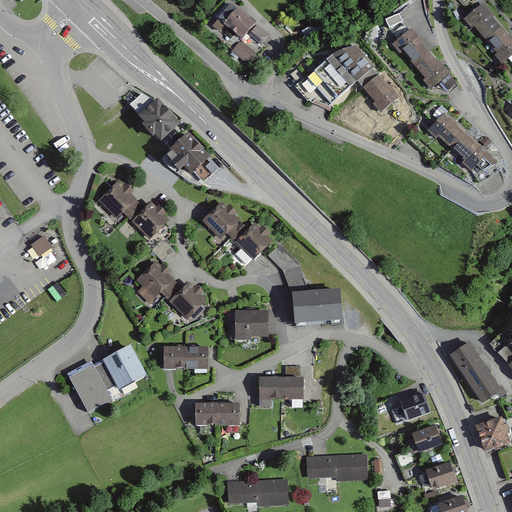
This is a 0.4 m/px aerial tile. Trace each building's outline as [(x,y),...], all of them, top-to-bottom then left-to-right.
[(473,0),(455,0),(462,8),(473,0)] [(255,23),(233,4),(218,21),(214,18),(208,25),(215,32),(219,27),(237,43),(255,23)] [(485,40),(502,26),(483,4),(464,20),(472,29),(474,27),(485,40)] [(403,22),(400,13),(386,19),(389,27),(403,22)] [(269,36),(256,25),(249,34),(261,45),(269,36)] [(503,65),(511,56),(511,37),(502,26),(485,40),(497,54),(495,55),(503,65)] [(411,67),(431,51),(412,28),(392,45),(411,67)] [(255,51),(241,41),(232,52),(247,63),(255,51)] [(370,70),(354,48),(333,53),(295,84),(306,98),(314,92),(324,105),(353,84),(370,70)] [(430,90),(450,74),(431,51),(411,67),(430,90)] [(370,70),(353,84),(369,105),(366,107),(375,119),(398,100),(387,87),(384,89),(370,70)] [(181,126),(156,99),(142,95),(131,105),(145,126),(141,130),(151,141),(155,137),(161,144),(181,126)] [(453,150),(467,134),(444,114),(428,132),(437,139),(439,137),(453,150)] [(484,172),(499,163),(467,134),(453,150),(465,160),(462,163),(472,172),(477,166),(484,172)] [(208,159),(189,136),(167,153),(173,160),(169,163),(177,173),(185,167),(190,173),(208,159)] [(492,142),(486,137),(481,142),(487,147),(492,142)] [(144,208),(116,179),(94,200),(114,221),(123,213),(150,241),(171,221),(152,201),(144,208)] [(226,208),(221,202),(202,222),(246,267),(273,241),(269,236),(271,234),(263,226),(258,231),(252,225),(249,228),(236,215),(239,212),(232,205),(226,208)] [(53,247),(44,235),(31,245),(39,257),(53,247)] [(301,267),(281,246),(269,256),(285,271),(292,293),(310,291),(301,267)] [(181,284),(156,258),(135,278),(154,298),(162,290),(188,318),(210,297),(189,275),(181,284)] [(310,291),(292,293),(295,324),(343,319),(340,288),(310,291)] [(265,311),(230,312),(230,340),(266,339),(265,311)] [(511,349),(508,344),(501,337),(488,343),(511,373),(511,349)] [(509,396),(469,343),(449,357),(483,403),(496,394),(501,401),(509,396)] [(86,363),(63,374),(84,417),(112,403),(107,392),(109,391),(111,395),(143,379),(126,345),(97,359),(99,364),(89,369),(86,363)] [(211,347),(161,347),(161,370),(211,371),(211,347)] [(288,365),(288,377),(301,376),(301,364),(288,365)] [(282,399),(282,378),(260,377),(260,399),(282,399)] [(304,399),(304,378),(282,378),(282,399),(304,399)] [(423,390),(391,403),(399,423),(431,410),(423,390)] [(240,425),(240,404),(217,405),(217,425),(240,425)] [(217,425),(217,405),(195,405),(195,425),(217,425)] [(170,447),(152,411),(98,439),(117,475),(170,447)] [(511,435),(505,416),(476,425),(485,453),(511,444),(511,435)] [(433,424),(404,435),(411,455),(441,444),(433,424)] [(367,455),(308,458),(309,479),(336,478),(336,482),(368,480),(367,455)] [(449,461),(418,471),(425,494),(457,483),(449,461)] [(287,480),(228,483),(229,505),(257,503),(257,507),(289,505),(287,480)] [(391,487),(379,489),(381,505),(393,503),(391,487)] [(464,511),(458,492),(427,502),(429,511),(464,511)]
